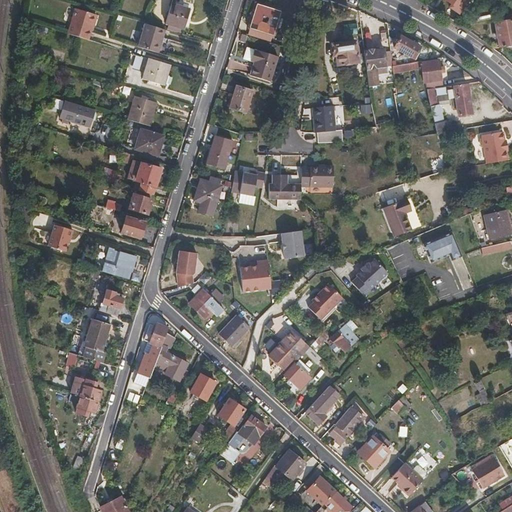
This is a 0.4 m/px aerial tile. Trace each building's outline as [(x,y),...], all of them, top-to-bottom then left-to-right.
[(182,31),(190,6),(172,0),(166,19),(171,21),(169,27),(182,31)] [(463,9),(469,0),(449,0),(454,3),(463,9)] [(463,9),(454,3),(451,7),(461,13),(463,9)] [(279,27),(282,19),(278,18),(281,7),(270,4),(269,8),(255,5),(248,28),(250,29),(270,35),(273,36),(275,27),(279,27)] [(89,37),(97,11),(76,5),(68,31),(89,37)] [(511,19),(496,23),(500,45),(511,42),(511,19)] [(158,50),(165,27),(146,21),(139,44),(158,50)] [(268,42),(270,35),(250,29),(248,36),(268,42)] [(399,33),(393,45),(414,55),(419,44),(399,33)] [(354,38),(331,41),(333,53),(335,53),(336,62),(357,59),(354,38)] [(392,57),(391,46),(383,47),(382,44),(363,47),(368,83),(377,82),(375,66),(393,63),(392,57)] [(256,63),(252,76),(271,82),(278,56),(259,51),(258,53),(255,52),(252,62),(256,63)] [(166,72),(169,61),(148,55),(142,76),(162,82),(163,79),(166,72)] [(439,64),(438,57),(422,60),(421,58),(401,61),(393,63),(394,71),(416,67),(421,66),(423,80),(429,79),(441,77),(440,69),(439,64)] [(471,111),(466,80),(446,84),(448,96),(455,95),(458,113),(471,111)] [(448,96),(446,84),(434,86),(437,98),(448,96)] [(437,98),(434,86),(427,87),(432,109),(436,109),(434,102),(437,101),(437,98)] [(238,87),(231,109),(248,114),(254,92),(238,87)] [(147,122),(155,99),(135,92),(127,116),(147,122)] [(88,124),(93,106),(63,97),(58,115),(61,116),(60,119),(67,120),(67,118),(88,124)] [(447,129),(445,116),(442,117),(439,101),(437,101),(434,102),(436,109),(432,109),(437,130),(447,129)] [(313,105),(314,130),(336,129),(335,104),(313,105)] [(375,120),(372,107),(359,110),(360,126),(376,125),(375,120)] [(155,153),(161,134),(138,126),(132,146),(155,153)] [(503,147),(501,138),(500,129),(479,132),(478,135),(477,138),(477,143),(480,145),(483,161),(505,157),(503,147)] [(213,138),(204,166),(221,171),(230,143),(213,138)] [(127,160),(130,151),(122,148),(119,157),(127,160)] [(152,192),(159,166),(131,157),(125,175),(134,177),(141,180),(139,188),(152,192)] [(333,184),(333,162),(325,162),(325,165),(317,165),(301,164),(301,181),(300,183),(333,184)] [(239,184),(242,170),(233,168),(231,183),(239,184)] [(260,189),(264,171),(257,170),(257,173),(249,171),(242,170),(239,184),(237,194),(251,197),(253,188),(260,189)] [(118,182),(121,172),(115,171),(112,180),(118,182)] [(300,183),(301,181),(287,181),(287,172),(271,171),(271,180),(269,180),(268,196),(300,197),(300,183)] [(139,188),(141,180),(134,177),(132,186),(139,188)] [(213,208),(219,188),(217,188),(219,180),(208,177),(206,185),(197,182),(192,203),(213,208)] [(237,194),(239,184),(231,183),(229,192),(237,194)] [(132,192),(128,206),(146,211),(150,197),(132,192)] [(405,195),(381,205),(392,234),(409,227),(402,209),(409,206),(405,195)] [(120,202),(106,198),(105,204),(114,206),(119,208),(120,202)] [(93,219),(98,202),(90,200),(85,216),(93,219)] [(109,224),(114,206),(105,204),(98,202),(93,219),(109,224)] [(507,214),(506,207),(485,211),(486,218),(507,214)] [(471,214),(469,208),(461,212),(463,217),(471,214)] [(125,214),(120,229),(139,235),(144,219),(125,214)] [(511,231),(507,214),(486,218),(490,235),(511,231)] [(52,221),(45,243),(63,249),(67,235),(68,236),(71,227),(52,221)] [(302,251),(298,226),(278,229),(283,254),(302,251)] [(451,229),(419,242),(427,261),(447,252),(450,258),(461,253),(451,229)] [(511,244),(510,238),(490,242),(491,248),(511,244)] [(132,258),(133,253),(119,248),(114,263),(115,263),(113,271),(126,276),(130,264),(132,258)] [(192,272),(194,253),(176,250),(174,272),(175,272),(178,286),(192,281),(190,273),(192,272)] [(355,274),(349,279),(362,293),(369,287),(368,286),(385,270),(372,255),(366,261),(365,259),(358,265),(360,267),(354,272),(355,274)] [(270,286),(267,258),(255,259),(256,263),(248,264),(239,265),(241,289),(270,286)] [(312,299),(307,305),(320,317),(342,294),(327,280),(311,298),(312,299)] [(223,307),(203,287),(189,302),(203,317),(211,309),(214,311),(216,314),(223,307)] [(115,313),(121,295),(116,294),(117,291),(105,288),(101,300),(99,300),(96,308),(115,313)] [(206,319),(214,311),(211,309),(203,317),(206,319)] [(232,344),(250,326),(236,312),(219,331),(232,344)] [(100,347),(107,322),(90,317),(80,354),(83,354),(91,357),(100,359),(103,349),(100,347)] [(164,331),(167,325),(156,321),(155,323),(152,322),(149,330),(152,331),(149,340),(155,342),(150,353),(143,351),(136,371),(148,376),(151,367),(164,331)] [(354,340),(343,325),(327,336),(329,339),(326,342),(332,350),(338,346),(342,351),(354,340)] [(307,346),(289,328),(280,337),(291,348),(289,349),(297,356),(303,349),(307,346)] [(187,360),(165,349),(167,345),(169,346),(174,335),(164,331),(151,367),(153,368),(155,365),(155,364),(159,357),(167,362),(164,369),(179,377),(181,374),(183,375),(187,367),(185,366),(187,360)] [(297,356),(289,349),(291,348),(280,337),(266,352),(284,370),(297,356)] [(321,348),(313,339),(308,344),(318,356),(320,354),(317,351),(321,348)] [(318,356),(308,344),(307,346),(303,349),(313,361),(318,356)] [(87,369),(91,357),(83,354),(79,367),(87,369)] [(305,372),(309,367),(297,356),(284,370),(282,372),(298,387),(308,376),(305,372)] [(164,369),(167,362),(159,357),(155,364),(155,365),(164,369)] [(200,371),(189,389),(203,398),(214,380),(200,371)] [(97,399),(101,387),(95,385),(97,380),(85,377),(84,382),(82,381),(78,393),(97,399)] [(483,387),(479,378),(475,380),(478,389),(483,387)] [(321,412),(337,394),(328,385),(304,410),(318,423),(324,416),(321,412)] [(174,398),(180,388),(177,386),(175,389),(173,388),(169,395),(174,398)] [(488,399),(483,387),(478,389),(479,391),(476,392),(480,403),(488,399)] [(94,410),(97,399),(78,393),(75,404),(77,405),(76,409),(87,413),(89,408),(94,410)] [(396,410),(403,403),(396,395),(390,403),(396,410)] [(233,422),(243,406),(228,396),(217,411),(230,421),(220,435),(224,437),(215,449),(218,451),(226,440),(237,425),(233,422)] [(198,421),(206,409),(196,403),(192,410),(196,413),(191,421),(196,424),(198,421)] [(357,424),(363,417),(352,405),(335,423),(336,425),(329,432),(335,438),(333,439),(338,444),(347,435),(344,433),(354,422),(357,424)] [(252,439),(264,424),(250,413),(237,430),(242,433),(243,432),(252,439)] [(198,439),(206,426),(198,421),(196,424),(190,434),(198,439)] [(347,435),(357,424),(354,422),(344,433),(347,435)] [(252,439),(243,432),(242,433),(251,441),(252,439)] [(389,441),(380,433),(375,438),(384,446),(389,441)] [(375,438),(372,435),(357,452),(373,466),(375,464),(382,456),(388,449),(384,446),(375,438)] [(223,453),(229,445),(231,447),(233,445),(226,440),(218,451),(222,454),(223,453)] [(233,460),(240,451),(233,445),(231,447),(229,445),(223,453),(233,460)] [(290,476),(304,461),(289,447),(276,462),(274,460),(262,477),(267,482),(280,466),(290,476)] [(491,454),(469,467),(480,486),(502,473),(491,454)] [(379,467),(386,459),(382,456),(375,464),(379,467)] [(404,460),(390,475),(401,485),(400,486),(408,493),(422,477),(404,460)] [(335,488),(318,472),(305,485),(322,502),(324,500),(335,488)] [(284,499),(290,493),(282,486),(273,496),(281,503),(284,499)] [(342,511),(351,504),(335,488),(324,500),(326,502),(324,504),(330,510),(332,508),(335,511),(342,511)] [(290,504),(298,495),(292,490),(290,493),(284,499),(290,504)] [(103,511),(134,511),(126,493),(121,496),(119,493),(99,504),(103,511)] [(511,511),(511,501),(493,511),(511,511)] [(424,511),(423,509),(426,507),(423,502),(420,504),(419,503),(407,511),(424,511)]
